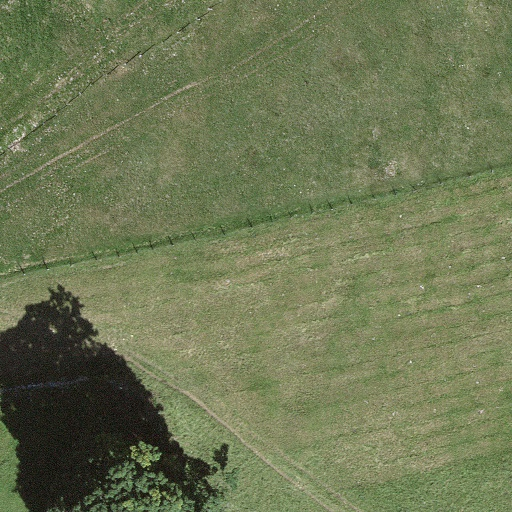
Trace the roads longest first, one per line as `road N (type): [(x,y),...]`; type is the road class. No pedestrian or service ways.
road 1 (track): [(0,310),(159,372),(350,511)]
road 2 (track): [(0,201),(260,62),(343,0)]
